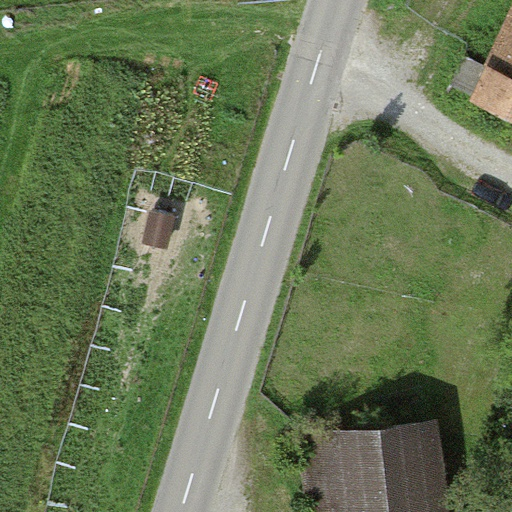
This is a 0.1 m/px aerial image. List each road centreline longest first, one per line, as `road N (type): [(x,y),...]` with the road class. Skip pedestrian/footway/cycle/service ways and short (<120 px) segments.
road 1 (tertiary): [(186,511),(343,0)]
road 2 (track): [(318,76),(511,173)]
